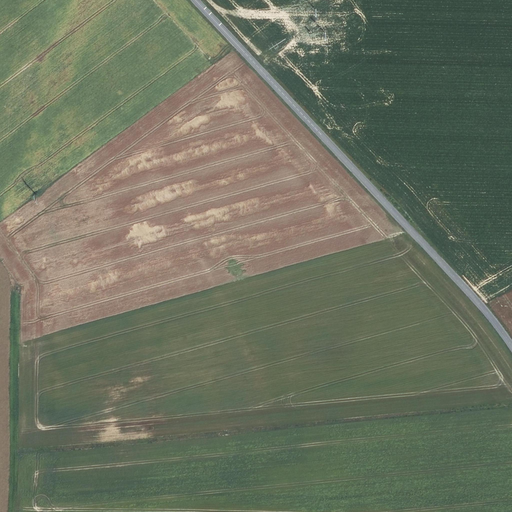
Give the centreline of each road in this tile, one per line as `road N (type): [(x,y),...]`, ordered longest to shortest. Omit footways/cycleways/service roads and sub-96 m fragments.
road 1 (track): [(18,452),(511,404)]
road 2 (secondary): [(511,346),(195,0)]
